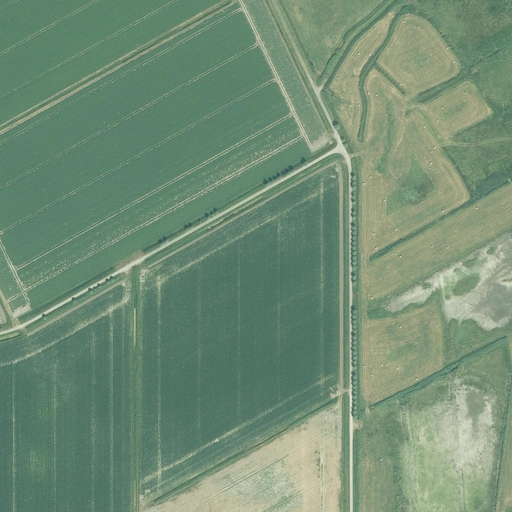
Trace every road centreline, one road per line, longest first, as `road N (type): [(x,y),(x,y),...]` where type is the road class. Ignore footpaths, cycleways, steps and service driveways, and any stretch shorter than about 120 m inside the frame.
road 1 (unclassified): [(0,333),(342,148)]
road 2 (unclassified): [(351,511),(350,175),(342,148)]
road 3 (unclassified): [(342,148),(273,0)]
